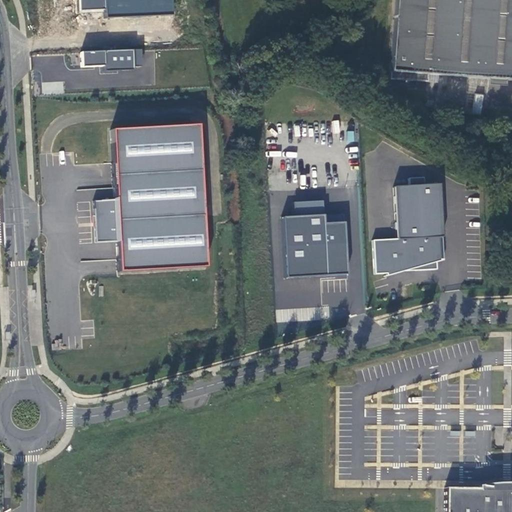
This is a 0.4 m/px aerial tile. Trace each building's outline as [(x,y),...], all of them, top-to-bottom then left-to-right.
[(173,0),(78,0),(79,10),(105,9),(105,17),(174,14),(173,0)] [(511,0),(398,0),(392,82),(431,85),(432,77),(511,82),(511,0)] [(100,66),(100,70),(143,68),(142,49),(80,51),(81,67),(100,66)] [(108,131),(116,275),(204,271),(196,126),(108,131)] [(347,131),(348,142),(355,141),(354,131),(347,131)] [(437,185),(393,186),(395,240),(371,241),(372,264),(373,276),(385,276),(386,278),(404,273),(435,272),(435,264),(441,263),(441,261),(437,185)] [(284,216),(284,277),(347,277),(348,222),(325,222),(325,201),(294,201),(294,216),(284,216)] [(511,511),(511,488),(444,488),(443,511),(511,511)]
